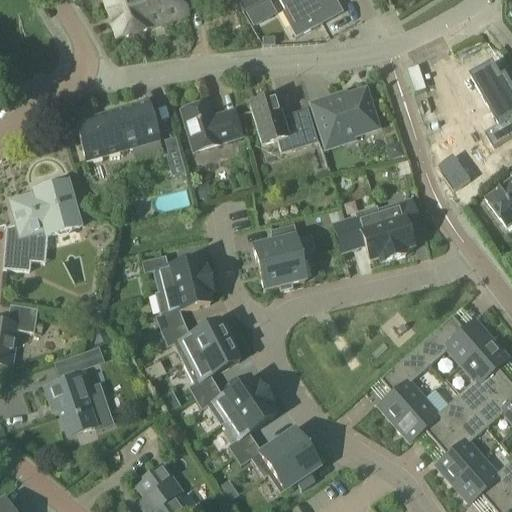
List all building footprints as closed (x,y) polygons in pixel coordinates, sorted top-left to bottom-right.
[(103,0),(117,41),(188,18),(181,0),(103,0)] [(243,0),(235,0),(241,11),(248,8),(243,0)] [(278,0),(285,13),(292,25),(288,27),(295,40),(319,27),(313,17),(333,5),(330,0),(278,0)] [(262,23),(255,9),(245,14),(253,28),(262,23)] [(511,121),(511,86),(506,77),(502,79),(494,66),(471,79),(500,129),(511,121)] [(345,142),(378,131),(365,92),(339,101),(338,98),(311,106),(325,151),(346,145),(345,142)] [(253,106),(249,107),(262,149),(277,144),(281,157),(306,149),(317,146),(309,119),(298,122),(283,127),(275,100),(271,101),(270,99),(267,98),(263,98),(259,100),(257,100),(255,102),(253,105),(253,106)] [(159,144),(148,104),(75,125),(86,165),(159,144)] [(220,146),(243,139),(234,113),(211,120),(207,105),(180,114),(193,155),(220,147),(220,146)] [(391,147),(387,154),(389,162),(403,158),(399,145),(391,147)] [(448,155),(432,166),(449,189),(464,178),(448,155)] [(511,226),(511,182),(486,203),(507,230),(511,226)] [(6,232),(3,272),(29,274),(30,264),(32,243),(47,239),(79,230),(67,186),(60,187),(55,184),(43,187),(39,193),(33,195),(34,198),(10,205),(17,229),(6,232)] [(200,189),(198,194),(199,200),(204,202),(211,200),(213,196),(211,190),(207,187),(200,189)] [(376,210),(393,262),(405,258),(404,254),(413,251),(407,234),(419,231),(410,204),(378,214),(376,209),(376,210)] [(354,252),(364,248),(369,265),(378,262),(380,266),(393,262),(376,210),(354,216),(356,221),(345,224),(354,252)] [(354,252),(345,224),(333,228),(342,255),(354,252)] [(297,239),(294,228),(270,234),(272,245),(253,250),(258,272),(304,261),(299,239),(297,239)] [(159,295),(155,297),(208,284),(205,271),(201,272),(199,263),(168,271),(165,260),(141,266),(144,277),(154,275),(159,295)] [(300,263),(304,262),(304,261),(258,272),(264,294),(278,290),(280,295),(292,292),(291,287),(305,284),(300,263)] [(212,297),(208,284),(155,297),(160,319),(155,320),(160,336),(184,327),(179,315),(209,307),(207,298),(212,297)] [(0,368),(11,370),(17,334),(33,336),(33,334),(41,335),(43,326),(35,325),(37,312),(32,312),(10,308),(7,326),(0,324),(0,368)] [(415,351),(430,368),(448,352),(461,368),(490,343),(473,324),(463,333),(452,320),(415,351)] [(173,348),(183,368),(232,342),(226,331),(222,333),(218,324),(189,339),(184,327),(160,336),(167,351),(173,348)] [(238,354),(232,342),(183,368),(193,387),(188,391),(194,402),(216,389),(210,379),(239,365),(234,356),(238,354)] [(461,368),(475,384),(457,399),(471,415),(507,383),(497,371),(507,362),(490,343),(461,368)] [(379,383),(391,396),(381,405),(397,424),(426,399),(412,383),(430,368),(415,351),(379,383)] [(88,370),(87,367),(84,357),(83,357),(64,364),(56,366),(60,378),(78,371),(79,373),(88,370)] [(67,439),(95,429),(105,426),(108,421),(105,412),(99,408),(96,399),(91,401),(83,378),(45,391),(50,407),(55,405),(67,439)] [(201,414),(207,410),(220,428),(265,397),(258,386),(254,389),(249,381),(222,399),(216,389),(194,402),(201,414)] [(471,415),(485,431),(503,416),(511,425),(511,388),(507,383),(471,415)] [(220,429),(224,426),(236,444),(227,450),(234,460),(255,446),(248,436),(274,419),(269,411),(273,408),(265,397),(220,428),(220,429)] [(397,424),(414,443),(424,434),(435,447),(471,415),(457,399),(440,414),(426,399),(397,424)] [(468,447),(485,431),(471,415),(435,447),(446,459),(436,468),(453,487),(481,462),(468,447)] [(306,452),(293,433),(261,455),(255,446),(234,460),(240,470),(251,463),(263,481),(269,477),(306,452)] [(269,477),(263,481),(264,482),(268,479),(280,497),(296,486),(302,494),(314,486),(309,477),(319,471),(306,452),(269,477)] [(469,506),(480,497),(491,510),(511,491),(511,462),(495,478),(481,462),(453,487),(469,506)] [(144,511),(182,511),(174,500),(180,496),(161,469),(136,487),(146,501),(140,506),(144,511)] [(511,511),(511,491),(491,510),(492,511),(511,511)] [(0,511),(9,511),(7,507),(4,502),(0,503),(0,511)]
